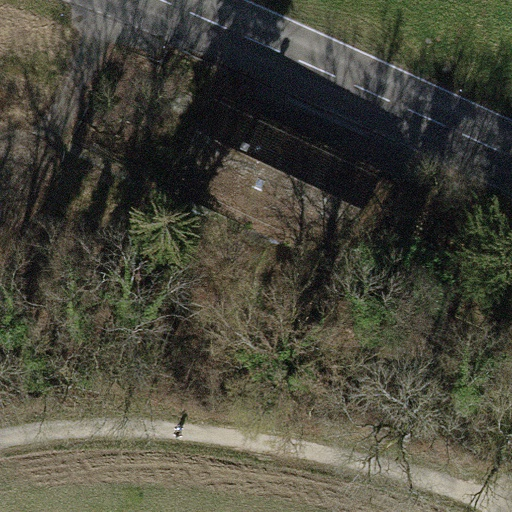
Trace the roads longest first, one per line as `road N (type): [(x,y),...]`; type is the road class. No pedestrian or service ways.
road 1 (track): [(0,430),(125,423),(424,481),(499,511)]
road 2 (secondary): [(511,158),(152,0)]
